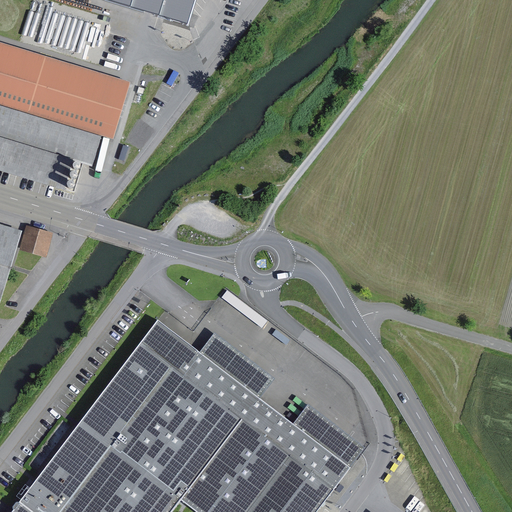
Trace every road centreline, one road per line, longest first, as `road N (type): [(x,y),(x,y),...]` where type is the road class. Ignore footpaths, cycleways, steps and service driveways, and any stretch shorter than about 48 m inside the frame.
road 1 (unclassified): [(288,260),(308,260),(329,281),(472,511)]
road 2 (track): [(432,0),(273,208),(266,237)]
road 3 (unclassified): [(92,222),(266,0)]
road 4 (unclassified): [(0,345),(92,222)]
